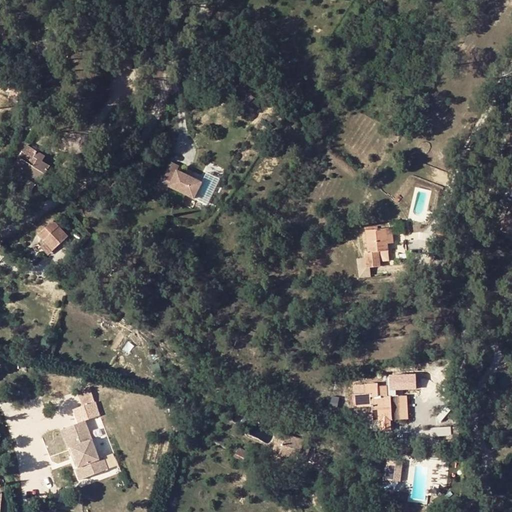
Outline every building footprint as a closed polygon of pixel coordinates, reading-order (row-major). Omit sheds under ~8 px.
[(116,44),(116,42),(107,37),(102,44),(123,55),(117,65),(130,72),(138,55),(116,44)] [(202,93),(198,90),(193,105),(197,107),(202,93)] [(14,168),(40,184),(50,167),(43,162),(45,158),(37,153),(35,158),(38,161),(34,168),(30,166),(19,159),(14,168)] [(38,161),(35,158),(30,166),(34,168),(38,161)] [(178,172),(180,168),(172,165),(164,181),(172,185),(170,188),(194,200),(203,185),(178,172)] [(40,184),(14,168),(12,171),(38,187),(40,184)] [(511,196),(492,231),(502,237),(510,222),(511,223),(511,196)] [(511,223),(510,222),(502,237),(507,240),(511,231),(511,223)] [(52,249),(66,237),(53,224),(40,236),(52,249)] [(389,244),(389,229),(369,230),(368,253),(366,253),(366,268),(379,268),(378,253),(387,253),(387,244),(389,244)] [(450,237),(435,235),(435,243),(450,244),(450,237)] [(356,396),(356,409),(372,409),(372,423),(381,423),(381,433),(391,433),(391,423),(392,423),(390,398),(387,398),(387,388),(377,389),(377,386),(365,386),(365,396),(356,396)] [(94,402),(89,390),(78,394),(84,407),(94,402)] [(406,398),(399,398),(400,422),(408,421),(406,398)] [(93,406),(74,413),(78,426),(85,423),(98,418),(93,406)] [(78,426),(62,432),(66,441),(88,431),(85,423),(78,426)] [(451,437),(459,437),(459,429),(435,430),(435,438),(451,437)] [(75,448),(92,441),(88,431),(66,441),(69,450),(75,448)] [(97,461),(99,460),(92,441),(75,448),(82,467),(76,469),(81,482),(102,473),(97,461)] [(298,446),(286,443),(281,459),(294,462),(294,461),(298,446)] [(298,446),(294,461),(297,461),(302,459),(304,448),(298,446)] [(75,448),(69,450),(76,469),(82,467),(75,448)] [(239,450),(235,457),(243,461),(247,455),(239,450)] [(103,459),(99,460),(97,461),(102,473),(107,471),(103,459)] [(389,462),(385,476),(399,480),(403,466),(389,462)]
